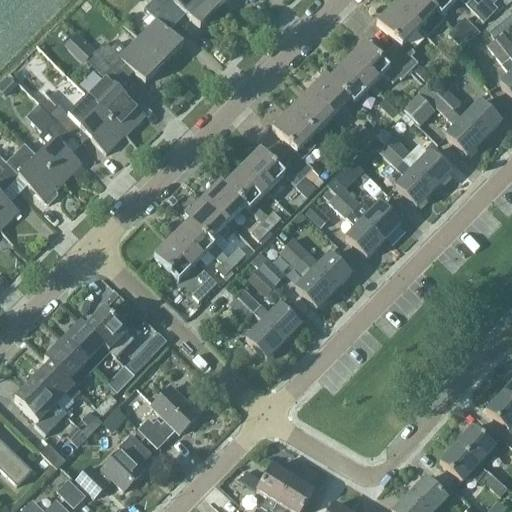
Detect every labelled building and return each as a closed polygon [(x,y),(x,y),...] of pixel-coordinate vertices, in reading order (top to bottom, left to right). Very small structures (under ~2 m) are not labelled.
[(199,31),(219,12),(206,0),(154,0),(153,2),(177,25),(185,17),(199,31)] [(206,0),(219,12),(229,0),(206,0)] [(440,18),(422,0),(399,0),(393,7),(418,33),(426,40),(445,21),(440,18)] [(422,0),(440,18),(457,1),(458,0),(457,0),(422,0)] [(457,0),(458,0),(457,1),(465,8),(483,26),(497,12),(492,7),(496,3),(492,0),(484,0),(477,7),(472,2),(474,0),(457,0)] [(168,33),(177,25),(153,2),(144,10),(151,17),(144,24),(149,28),(137,40),(164,67),(183,47),(168,33)] [(406,45),(418,33),(393,7),(375,25),(395,45),(387,52),(409,74),(417,66),(410,59),(414,56),(406,45)] [(511,17),(508,13),(485,31),(493,40),(511,25),(511,17)] [(460,39),(472,27),(464,20),(453,31),(460,39)] [(453,31),(447,37),(461,52),(467,46),(479,35),(472,27),(460,39),(453,31)] [(511,50),(501,37),(494,42),(511,66),(511,50)] [(103,44),(94,53),(118,77),(124,82),(132,74),(144,87),(164,67),(137,40),(124,53),(116,44),(109,50),(103,44)] [(511,104),(511,66),(494,42),(487,48),(510,76),(497,86),(511,104)] [(409,74),(387,52),(379,61),(364,46),(346,64),(371,89),(382,77),(392,86),(398,79),(401,82),(409,74)] [(109,86),(118,77),(94,53),(85,63),(105,82),(109,86)] [(353,107),(371,89),(346,64),(328,82),(353,107)] [(424,84),(428,79),(419,70),(414,75),(424,84)] [(124,82),(118,77),(109,86),(105,82),(86,101),(124,138),(143,119),(116,93),(125,84),(124,82)] [(353,107),(328,82),(323,78),(306,96),(331,121),(343,109),(349,115),(355,109),(353,107)] [(425,87),(417,95),(444,121),(453,130),(446,137),(444,139),(465,160),(482,143),(461,122),(453,113),(436,96),(435,97),(425,87)] [(436,96),(453,113),(460,106),(442,89),(436,96)] [(68,119),(58,108),(45,96),(39,101),(35,98),(32,100),(39,107),(80,149),(88,140),(105,157),(124,138),(86,101),(68,119)] [(313,139),(331,121),(306,96),(288,113),(313,139)] [(419,129),(434,115),(418,97),(403,112),(419,129)] [(383,101),(377,107),(391,121),(397,115),(383,101)] [(482,143),(499,126),(478,105),(461,122),(482,143)] [(23,148),(62,187),(81,167),(63,149),(71,141),(39,107),(24,121),(40,137),(38,139),(48,149),(36,160),(23,148)] [(309,143),(313,139),(288,113),(270,131),(290,151),(282,159),(303,181),(312,172),(302,163),(315,150),(309,143)] [(347,137),(356,145),(366,133),(358,125),(347,137)] [(346,155),(356,145),(347,137),(338,147),(346,155)] [(392,139),(385,147),(411,173),(433,194),(450,177),(429,156),(419,165),(410,156),(392,139)] [(416,211),(433,194),(385,147),(377,154),(404,181),(394,190),(416,211)] [(43,206),(62,187),(23,148),(5,166),(0,160),(0,179),(8,188),(17,180),(43,206)] [(303,181),(282,159),(274,167),(259,153),(241,171),(266,195),(284,177),(295,189),(303,181)] [(254,208),(266,195),(241,171),(223,189),(244,210),(248,214),(261,226),(260,226),(268,234),(279,222),(272,214),(267,220),(254,208)] [(324,185),(312,172),(303,181),(316,193),(324,185)] [(8,188),(0,179),(0,232),(18,214),(0,197),(8,188)] [(335,197),(343,190),(334,182),(327,190),(335,198),(335,197)] [(244,210),(223,189),(219,184),(201,202),(226,227),(244,210)] [(378,206),(369,216),(343,190),(335,197),(383,244),(400,227),(378,206)] [(335,198),(328,192),(321,199),(327,205),(354,231),(345,241),(366,262),(383,244),(335,197),(335,198)] [(208,245),(226,227),(201,202),(183,220),(188,224),(208,245)] [(303,217),(319,232),(328,222),(313,208),(303,217)] [(214,249),(208,245),(188,224),(170,242),(195,267),(208,254),(220,266),(215,271),(224,281),(234,270),(225,261),(214,249)] [(272,237),(268,234),(260,226),(250,237),(262,247),(272,237)] [(283,233),(277,238),(283,244),(289,238),(283,233)] [(328,257),(318,267),(293,241),(285,248),(333,296),(350,278),(328,257)] [(178,285),(195,267),(170,242),(153,260),(178,285)] [(316,313),(333,296),(285,248),(277,256),(303,282),(295,291),(316,313)] [(225,261),(234,270),(245,259),(236,250),(225,261)] [(283,279),(267,263),(259,256),(249,266),(258,275),(274,289),(283,279)] [(198,305),(217,286),(203,273),(197,280),(202,285),(190,297),(198,305)] [(274,289),(258,275),(249,284),(264,299),(274,289)] [(278,308),(268,317),(243,292),(236,300),(252,316),(261,324),(282,346),(300,329),(278,308)] [(129,310),(118,298),(110,306),(121,318),(129,310)] [(252,316),(236,300),(228,307),(244,323),(252,316)] [(205,302),(191,316),(198,323),(212,309),(205,302)] [(102,312),(84,331),(102,349),(102,350),(107,355),(109,356),(114,362),(124,352),(117,345),(126,336),(102,312)] [(265,363),(282,346),(261,324),(244,341),(265,363)] [(78,326),(61,344),(91,373),(98,366),(92,360),(102,350),(102,349),(84,331),(78,326)] [(85,379),(91,373),(61,344),(44,361),(49,366),(67,384),(79,373),(85,379)] [(132,378),(151,360),(142,351),(124,370),(132,378)] [(80,397),(67,384),(49,366),(31,384),(62,415),(80,397)] [(145,376),(150,382),(157,375),(152,369),(145,376)] [(124,370),(106,387),(115,396),(119,392),(132,378),(124,370)] [(55,423),(62,415),(31,384),(13,402),(36,425),(33,428),(44,439),(58,425),(55,423)] [(511,405),(511,384),(502,396),(511,405)] [(178,438),(198,418),(170,391),(150,411),(164,424),(160,428),(156,424),(153,427),(148,422),(137,433),(157,452),(174,434),(178,438)] [(511,405),(502,396),(485,414),(508,435),(511,429),(511,405)] [(95,412),(102,418),(115,404),(109,398),(95,412)] [(87,440),(101,425),(88,414),(80,422),(86,428),(81,433),(87,440)] [(478,468),(494,450),(471,429),(454,447),(478,468)] [(138,470),(146,461),(150,457),(130,437),(116,451),(119,454),(100,474),(97,476),(89,468),(74,482),(92,501),(110,484),(122,495),(142,474),(138,470)] [(0,473),(16,489),(30,475),(0,446),(0,473)] [(484,474),(478,468),(454,447),(438,466),(461,486),(469,477),(477,484),(479,482),(489,491),(497,482),(486,472),(484,474)] [(56,473),(64,465),(47,448),(39,456),(56,473)] [(72,469),(65,476),(71,482),(78,475),(72,469)] [(245,476),(239,485),(255,495),(265,501),(259,510),(257,511),(272,511),(291,482),(271,469),(261,486),(245,476)] [(439,511),(438,511),(447,502),(424,480),(408,498),(422,511),(439,511)] [(299,511),(311,494),(291,482),(272,511),(299,511)] [(497,482),(489,491),(499,500),(507,491),(497,482)] [(71,511),(83,500),(67,484),(55,496),(71,511)] [(422,511),(408,498),(394,511),(422,511)]
